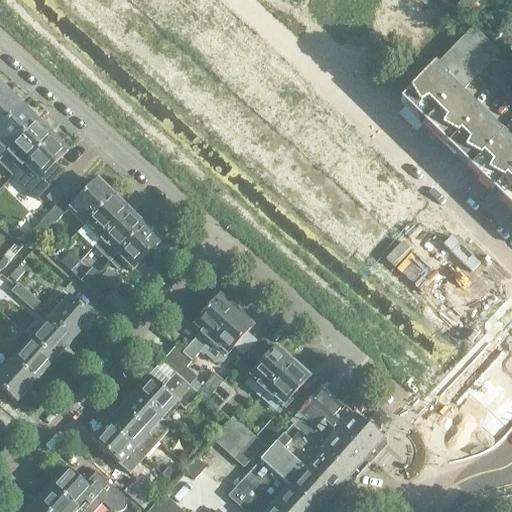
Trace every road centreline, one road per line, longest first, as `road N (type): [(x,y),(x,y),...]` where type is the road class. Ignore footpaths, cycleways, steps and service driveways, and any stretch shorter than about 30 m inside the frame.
road 1 (residential): [(213,236),(458,453)]
road 2 (residential): [(0,482),(213,236)]
road 3 (residential): [(511,264),(304,63)]
road 4 (residential): [(213,236),(0,44)]
